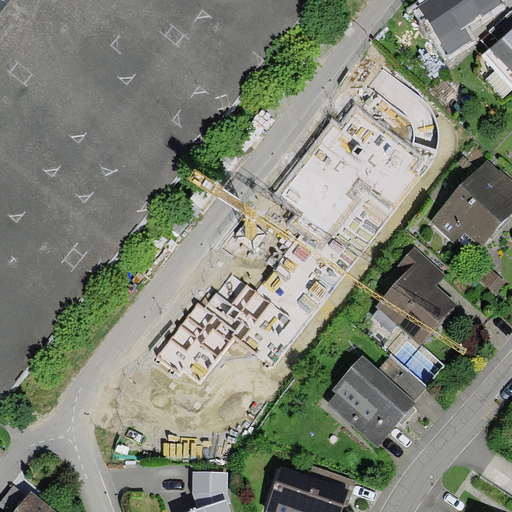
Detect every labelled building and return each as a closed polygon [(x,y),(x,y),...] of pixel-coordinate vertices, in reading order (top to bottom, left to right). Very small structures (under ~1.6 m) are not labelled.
[(26,0),(0,34),(0,404),(11,413),(333,0),(26,0)] [(493,0),(442,0),(423,13),(447,47),(501,11),(493,0)] [(511,36),(488,59),(511,85),(511,36)] [(355,98),(279,194),(303,213),(296,222),(323,244),(357,201),(347,194),(358,179),(393,206),(419,173),(413,168),(425,153),(355,98)] [(511,206),(474,173),(420,231),(446,255),(455,248),(469,259),(503,222),(511,230),(511,229),(511,206)] [(389,290),(368,314),(416,350),(447,314),(427,294),(435,285),(402,258),(380,284),(389,290)] [(230,261),(154,357),(178,376),(171,385),(198,407),(231,364),(222,357),(233,342),(268,369),(294,336),(288,331),(299,316),(230,261)] [(356,363),(317,407),(370,450),(408,410),(356,363)] [(280,468),(264,511),(334,511),(343,492),(280,468)] [(183,511),(231,511),(227,498),(227,475),(196,475),(195,508),(183,511)] [(58,511),(36,495),(23,511),(58,511)]
